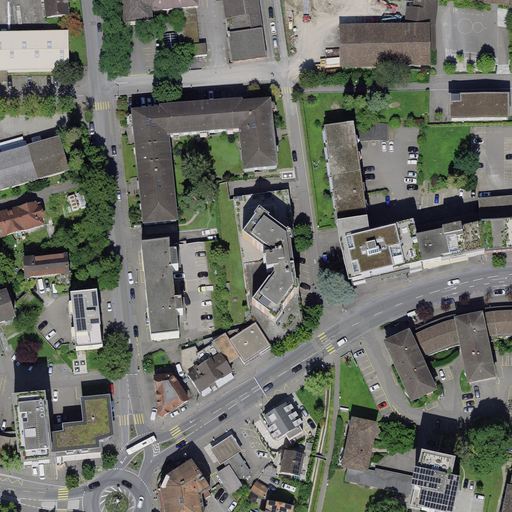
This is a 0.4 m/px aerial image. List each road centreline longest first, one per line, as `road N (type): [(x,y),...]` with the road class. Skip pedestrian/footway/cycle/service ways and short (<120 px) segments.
road 1 (residential): [(339,334),(321,298),(286,71),(100,86)]
road 2 (unclassified): [(100,86),(128,376)]
road 3 (tertiary): [(511,278),(405,302),(339,334)]
road 4 (tertiary): [(339,334),(197,426)]
road 5 (residential): [(0,371),(45,383),(128,376)]
